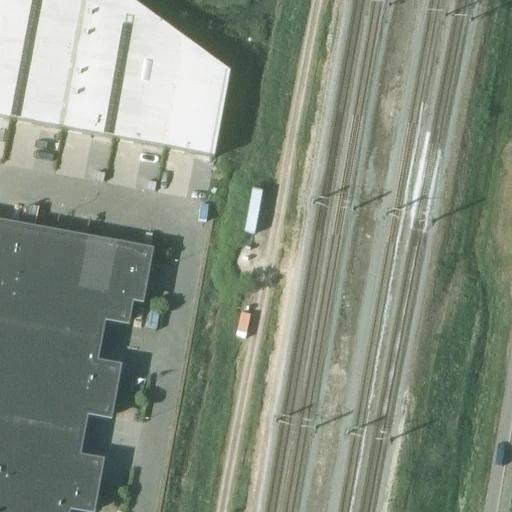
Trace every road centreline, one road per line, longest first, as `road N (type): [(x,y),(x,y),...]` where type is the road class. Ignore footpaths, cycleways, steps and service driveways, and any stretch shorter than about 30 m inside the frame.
road 1 (track): [(221,511),(317,0)]
road 2 (unclassified): [(142,511),(196,221),(0,186)]
road 3 (tertiary): [(489,511),(511,381)]
